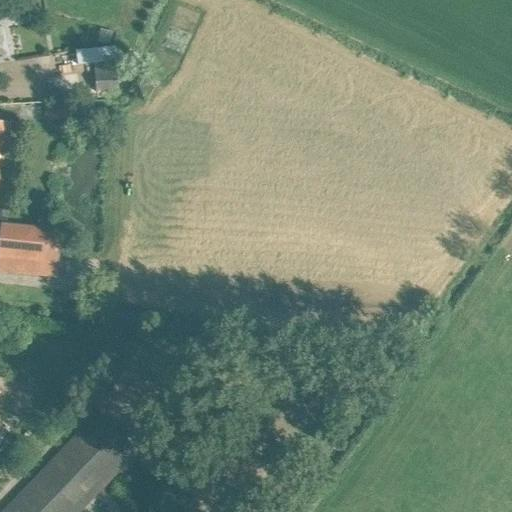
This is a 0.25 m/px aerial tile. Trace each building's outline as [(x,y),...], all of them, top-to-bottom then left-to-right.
[(25,3),(11,5),(14,17),(27,14),(25,3)] [(116,47),(77,52),(79,65),(95,64),(118,61),(116,47)] [(118,61),(95,64),(97,90),(119,88),(118,61)] [(89,81),(59,81),(59,99),(89,99),(89,81)] [(6,168),(11,123),(0,121),(0,170),(0,167),(6,168)] [(57,253),(57,244),(52,244),(52,233),(46,233),(46,228),(3,224),(0,253),(0,270),(31,274),(32,259),(44,260),(44,259),(52,259),(52,252),(57,253)] [(105,372),(82,349),(46,387),(68,409),(105,372)] [(4,511),(78,511),(136,452),(98,415),(4,511)]
